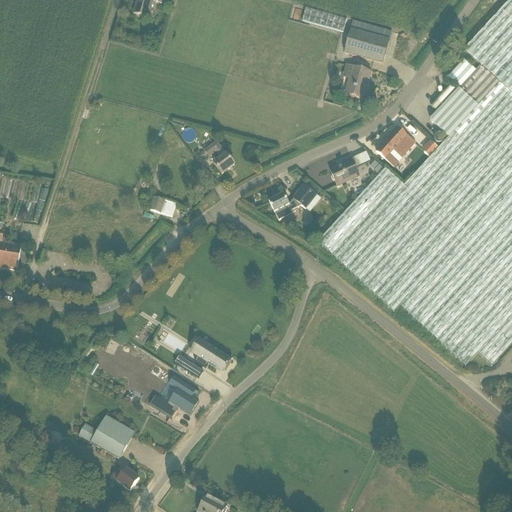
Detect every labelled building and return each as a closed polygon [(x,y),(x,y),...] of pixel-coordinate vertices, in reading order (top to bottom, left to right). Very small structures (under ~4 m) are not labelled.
[(138,0),(134,15),(148,19),(153,2),(154,1),(171,7),(173,0),(138,0)] [(405,188),(404,188),(386,171),(318,243),(394,313),(399,306),(465,368),(478,354),(492,367),(511,345),(511,0),(464,53),(480,68),(476,72),(464,61),(447,79),(459,90),(430,121),(450,139),(405,188)] [(344,32),(347,19),(305,8),(302,21),(344,32)] [(345,54),(383,65),(392,34),(353,23),(345,54)] [(140,44),(149,47),(151,40),(142,37),(140,44)] [(367,89),(371,74),(346,67),(343,79),(350,81),(346,96),(363,100),(366,89),(367,89)] [(398,129),(376,153),(394,169),(415,144),(398,129)] [(184,139),(195,141),(196,131),(185,130),(184,139)] [(214,165),(222,176),(235,167),(227,155),(226,156),(217,143),(205,152),(209,158),(216,153),(221,160),(214,165)] [(429,159),(430,159),(439,150),(433,145),(424,154),(429,159)] [(374,171),(379,165),(375,162),(370,168),(374,171)] [(351,179),(359,175),(353,163),(339,170),(338,168),(330,172),(337,187),(352,180),(351,179)] [(380,166),(374,172),(378,175),(383,169),(380,166)] [(210,187),(215,184),(208,174),(204,178),(210,187)] [(305,186),(293,200),(294,201),(290,206),(284,195),(269,203),(275,214),(279,222),(293,215),(292,213),(302,207),(306,210),(317,196),(305,186)] [(149,212),(173,219),(177,205),(153,198),(149,212)] [(0,269),(17,272),(21,246),(1,243),(0,243),(0,269)] [(195,363),(206,370),(209,365),(219,372),(221,369),(226,371),(232,361),(215,350),(213,353),(205,347),(195,363)] [(182,369),(199,380),(204,373),(186,362),(182,369)] [(168,406),(164,403),(155,398),(150,406),(172,420),(179,409),(187,414),(189,411),(193,413),(199,403),(196,401),(200,395),(174,378),(170,385),(178,390),(168,406)] [(267,409),(258,405),(258,406),(252,418),(251,418),(251,419),(255,421),(253,424),(252,426),(252,427),(251,429),(251,428),(247,436),(255,440),(257,437),(258,435),(259,433),(262,434),(264,435),(267,437),(268,434),(269,432),(271,429),(273,430),(274,431),(282,435),(285,437),(285,436),(291,425),(294,426),(296,422),(297,420),(298,418),(297,418),(293,416),(289,413),(289,414),(285,412),(285,411),(284,411),(282,415),(279,414),(282,409),(281,409),(280,409),(271,404),(270,403),(267,409)] [(80,437),(120,460),(135,434),(107,418),(105,421),(99,431),(87,424),(80,437)] [(52,441),(52,436),(50,433),(46,433),(44,435),(44,441),(45,444),(49,444),(52,441)] [(220,465),(214,462),(212,461),(205,475),(236,492),(244,478),(220,465)] [(118,482),(130,492),(140,480),(127,470),(122,477),(116,473),(112,478),(118,482)] [(207,497),(199,511),(223,511),(226,507),(207,497)]
